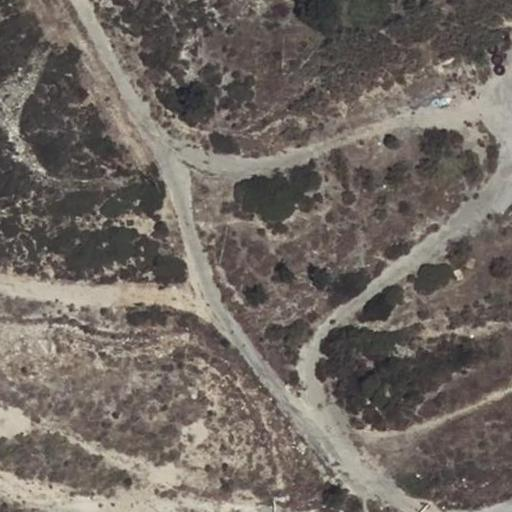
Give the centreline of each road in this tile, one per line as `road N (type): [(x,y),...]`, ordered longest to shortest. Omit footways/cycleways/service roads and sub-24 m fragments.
road 1 (track): [(0,269),(162,294),(213,292),(275,381),(395,489),(451,511)]
road 2 (track): [(93,0),(162,138),(213,292)]
